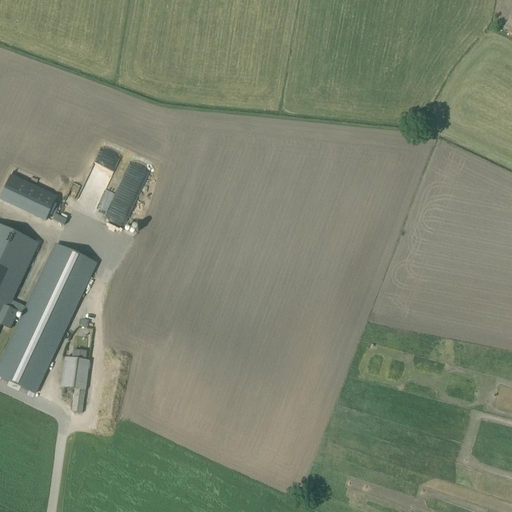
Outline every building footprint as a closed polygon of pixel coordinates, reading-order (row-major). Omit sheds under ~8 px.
[(103,169),(105,168),(106,170),(112,166),(107,160),(100,165),(103,169)] [(125,222),(144,177),(126,169),(106,213),(125,222)] [(91,211),(101,216),(111,197),(100,192),(91,211)] [(11,302),(38,245),(0,227),(0,328),(1,325),(10,329),(18,313),(23,315),(26,309),(11,302)] [(23,315),(0,364),(0,377),(35,394),(97,264),(56,245),(26,309),(23,315)] [(65,358),(61,387),(66,388),(74,389),(85,391),(90,361),(85,361),(86,353),(72,351),(71,359),(66,358),(65,358)] [(74,389),(71,412),(82,414),(85,391),(74,389)] [(104,427),(116,428),(118,415),(105,414),(104,427)]
